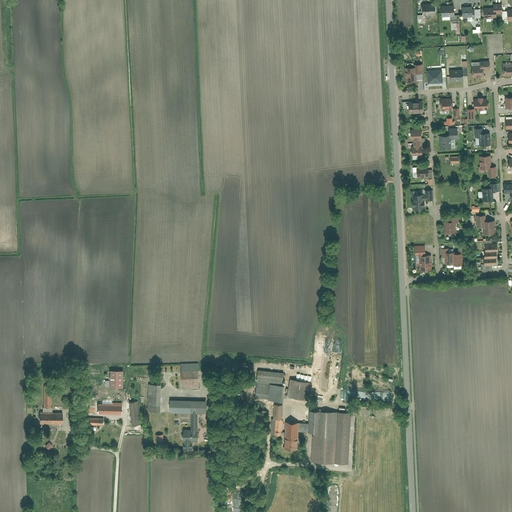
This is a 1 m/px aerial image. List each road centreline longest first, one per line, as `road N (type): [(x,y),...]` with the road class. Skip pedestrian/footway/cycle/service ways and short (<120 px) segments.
road 1 (residential): [(412,511),(401,281)]
road 2 (residential): [(401,281),(392,94)]
road 3 (residential): [(438,277),(502,270),(502,202)]
